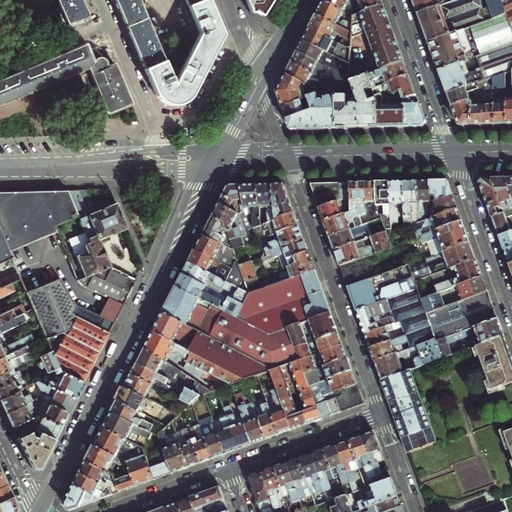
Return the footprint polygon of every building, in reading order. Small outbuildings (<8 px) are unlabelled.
[(57,0),(67,24),(86,16),(79,0),(57,0)] [(137,0),(114,0),(115,2),(145,71),(152,87),(157,96),(162,102),(170,106),(174,106),(178,106),(185,103),(188,101),(193,95),(202,78),(214,52),(217,47),(223,35),(216,19),(207,0),(184,0),(190,13),(199,34),(173,83),(137,0)] [(270,0),(243,0),(249,13),(253,11),(256,13),(260,16),(270,0)] [(325,0),(324,3),(352,18),(353,14),(353,6),(353,0),(325,0)] [(381,0),(368,0),(361,3),(362,7),(358,8),(356,12),(358,16),(384,6),(382,1),(381,0)] [(419,15),(457,1),(456,0),(412,0),(415,6),(419,15)] [(429,44),(507,14),(501,0),(459,0),(457,1),(419,15),(421,21),(427,40),(429,44)] [(511,0),(501,0),(507,14),(511,29),(511,0)] [(352,18),(324,3),(320,10),(316,17),(352,34),(352,18)] [(368,77),(404,63),(395,38),(384,6),(358,16),(356,17),(352,18),(352,34),(351,50),(350,66),(349,79),(349,84),(368,77)] [(439,71),(511,44),(511,29),(507,14),(429,44),(432,53),(437,66),(439,71)] [(352,34),(316,17),(313,23),(309,30),(329,40),(333,33),(345,40),(342,46),(351,50),(352,34)] [(329,40),(309,30),(306,36),(303,42),(350,66),(351,50),(342,46),(329,40)] [(350,66),(303,42),(300,48),(298,53),(325,67),(335,72),(349,79),(350,66)] [(511,44),(439,71),(444,86),(447,95),(494,78),(506,74),(511,71),(511,44)] [(0,103),(94,65),(113,111),(131,103),(115,64),(106,67),(106,66),(106,64),(106,62),(105,60),(103,58),(102,56),(99,53),(96,51),(94,50),(90,48),(87,47),(0,83),(0,103)] [(325,67),(298,53),(295,59),(292,64),(319,79),(325,67)] [(368,77),(372,89),(373,90),(377,88),(374,81),(385,77),(387,84),(409,76),(407,69),(404,63),(368,77)] [(319,79),(292,64),(289,70),(286,75),(308,86),(309,83),(316,87),(317,83),(320,85),(317,91),(319,96),(324,94),(335,89),(338,88),(328,83),(319,79)] [(349,79),(335,72),(328,83),(338,88),(349,84),(349,79)] [(506,88),(506,74),(494,78),(494,88),(501,88),(506,88)] [(308,86),(286,75),(284,80),(281,84),(302,95),(305,89),(307,90),(309,87),(308,86)] [(409,76),(387,84),(384,85),(387,92),(388,98),(402,93),(404,101),(417,96),(413,86),(409,76)] [(335,89),(337,129),(347,129),(360,129),(378,128),(378,103),(376,100),(368,103),(364,92),(372,89),(368,77),(349,84),(338,88),(335,89)] [(484,90),(494,88),(494,78),(447,95),(450,101),(452,107),(466,101),(470,100),(468,93),(472,91),(474,97),(484,90)] [(302,95),(281,84),(279,89),(277,93),(283,109),(305,101),(302,95)] [(377,88),(373,90),(376,100),(378,103),(378,128),(387,128),(392,128),(392,107),(382,107),(382,104),(384,101),(382,94),(387,92),(384,85),(377,88)] [(472,106),(475,106),(480,100),(483,101),(482,98),(484,96),(484,95),(494,93),(494,88),(484,90),(474,97),(470,100),(466,101),(452,107),(456,118),(459,126),(465,126),(472,126),(472,106)] [(494,88),(494,93),(495,125),(503,125),(508,125),(507,102),(501,102),(501,88),(494,88)] [(324,104),(319,104),(317,104),(317,130),(328,130),(337,129),(335,89),(324,94),(324,104)] [(402,93),(388,98),(392,107),(392,128),(400,128),(406,128),(405,106),(404,101),(402,93)] [(495,125),(494,93),(484,95),(484,96),(482,98),(483,101),(483,106),(484,125),(492,125),(495,125)] [(426,122),(417,96),(404,101),(405,106),(406,128),(417,127),(422,127),(426,122)] [(316,97),(309,99),(311,104),(313,110),(313,112),(311,113),(306,115),(287,122),(291,130),(316,130),(317,130),(317,104),(319,104),(316,97)] [(309,99),(305,101),(283,109),(285,116),(287,122),(306,115),(304,107),(311,104),(309,99)] [(484,125),(483,106),(475,106),(472,106),(472,126),(479,125),(484,125)] [(511,196),(506,179),(500,180),(492,180),(504,212),(510,210),(511,215),(511,196)] [(504,212),(492,180),(487,180),(483,180),(480,185),(486,200),(493,219),(505,215),(504,212)] [(434,198),(436,202),(453,196),(448,181),(440,181),(430,182),(430,198),(434,198)] [(404,212),(403,182),(398,183),(389,183),(391,219),(398,218),(398,212),(404,212)] [(418,216),(417,182),(413,182),(403,182),(404,212),(405,229),(413,226),(413,216),(418,216)] [(430,204),(430,198),(430,182),(425,182),(417,182),(418,216),(418,224),(419,224),(423,222),(423,207),(422,204),(430,204)] [(377,207),(376,183),(372,183),(359,184),(350,184),(349,198),(349,214),(357,211),(359,218),(366,215),(370,224),(381,219),(378,211),(377,207)] [(391,219),(389,183),(384,183),(376,183),(377,207),(378,211),(386,210),(386,220),(382,220),(386,233),(387,236),(391,234),(391,219)] [(339,198),(339,184),(327,185),(310,185),(315,198),(317,206),(339,198)] [(349,198),(350,184),(347,184),(339,184),(339,198),(339,202),(341,201),(349,198)] [(279,185),(273,186),(274,217),(274,220),(294,213),(283,185),(279,185)] [(274,217),(273,186),(265,186),(258,187),(259,219),(274,217)] [(259,219),(258,187),(250,188),(242,188),(242,213),(239,214),(245,232),(247,236),(232,242),(234,249),(240,247),(258,241),(254,228),(259,226),(259,219)] [(242,213),(242,188),(230,189),(229,189),(226,191),(225,194),(220,204),(232,210),(239,214),(242,213)] [(0,261),(11,257),(9,252),(57,231),(55,226),(79,215),(68,191),(0,192),(0,261)] [(79,215),(86,233),(94,229),(98,240),(126,228),(116,203),(88,215),(81,198),(78,191),(68,191),(79,215)] [(430,204),(430,220),(458,210),(456,203),(453,196),(436,202),(430,204)] [(339,198),(317,206),(320,214),(324,223),(346,215),(341,201),(339,202),(339,198)] [(232,210),(220,204),(217,210),(213,217),(225,223),(227,229),(230,237),(232,242),(247,236),(245,232),(239,214),(232,210)] [(417,240),(417,239),(463,223),(461,218),(458,210),(430,220),(423,222),(419,224),(422,230),(414,233),(417,240)] [(359,218),(357,211),(349,214),(346,215),(324,223),(327,232),(329,239),(362,226),(359,218)] [(270,230),(272,235),(299,226),(297,221),(294,213),(274,220),(264,224),(265,232),(270,230)] [(505,215),(493,219),(496,227),(499,237),(511,233),(505,215)] [(225,223),(213,217),(209,226),(203,236),(235,252),(234,249),(232,242),(230,237),(228,241),(220,236),(223,229),(225,230),(227,229),(225,223)] [(443,254),(470,244),(466,233),(463,223),(417,239),(420,246),(424,245),(429,259),(443,254)] [(362,226),(329,239),(332,247),(334,252),(356,245),(371,239),(365,225),(362,226)] [(261,247),(264,254),(304,239),(301,233),(299,226),(272,235),(271,236),(273,242),(261,247)] [(66,252),(78,282),(110,268),(98,240),(94,229),(86,233),(69,240),(73,249),(66,252)] [(511,232),(511,233),(499,237),(502,244),(504,251),(511,248),(511,232)] [(356,245),(334,252),(338,262),(340,268),(362,260),(392,249),(387,236),(386,233),(371,239),(373,246),(358,251),(356,245)] [(240,266),(235,252),(203,236),(200,243),(196,251),(233,270),(226,283),(234,286),(250,295),(250,294),(246,282),(240,266)] [(283,269),(284,268),(297,264),(295,257),(308,252),(305,244),(304,239),(264,254),(262,258),(264,261),(278,256),(283,269)] [(433,276),(454,268),(476,260),(474,254),(470,244),(443,254),(447,264),(444,265),(442,264),(438,266),(435,268),(436,270),(432,271),(433,276)] [(240,266),(246,264),(240,247),(234,249),(235,252),(240,266)] [(233,270),(196,251),(192,258),(189,263),(226,283),(233,270)] [(267,281),(269,287),(315,271),(312,261),(308,252),(295,257),(297,264),(284,268),(286,274),(267,281)] [(362,260),(340,268),(345,282),(366,274),(362,260)] [(414,283),(431,277),(425,260),(408,266),(414,283)] [(456,287),(482,278),(480,269),(476,260),(454,268),(458,280),(454,282),(451,280),(434,287),(436,291),(432,293),(433,295),(438,294),(456,287)] [(246,282),(258,278),(252,261),(246,264),(240,266),(246,282)] [(226,283),(189,263),(186,269),(183,275),(228,298),(234,286),(226,283)] [(435,340),(426,314),(420,300),(414,283),(408,266),(348,289),(351,299),(361,326),(365,336),(400,323),(405,337),(408,344),(410,350),(435,340)] [(132,288),(136,281),(110,268),(78,282),(83,287),(107,299),(123,307),(126,299),(132,288)] [(250,294),(250,295),(237,318),(270,335),(289,329),(301,324),(310,321),(331,314),(329,309),(322,289),(315,271),(269,287),(250,294)] [(228,298),(183,275),(180,281),(177,287),(237,318),(250,295),(234,286),(228,298)] [(59,371),(84,382),(94,363),(109,334),(114,323),(99,316),(74,303),(62,282),(60,278),(25,291),(33,309),(35,314),(51,351),(59,371)] [(433,295),(420,300),(426,314),(488,291),(485,285),(482,278),(456,287),(459,294),(441,301),(438,294),(433,295)] [(12,283),(0,288),(0,296),(15,290),(12,283)] [(270,335),(237,318),(177,287),(170,300),(163,314),(186,325),(176,344),(194,353),(202,357),(211,362),(220,367),(227,370),(246,380),(271,371),(281,367),(290,364),(300,360),(296,348),(289,329),(270,335)] [(443,360),(453,356),(447,339),(498,320),(495,311),(489,296),(488,291),(426,314),(435,340),(443,360)] [(107,299),(99,316),(114,323),(123,307),(107,299)] [(0,314),(0,324),(26,312),(23,304),(0,314)] [(33,309),(26,312),(0,324),(0,341),(5,339),(2,332),(27,320),(26,318),(35,314),(33,309)] [(155,329),(153,333),(176,344),(186,325),(163,314),(160,321),(155,329)] [(335,323),(331,314),(310,321),(315,335),(308,337),(310,340),(307,341),(301,324),(289,329),(296,348),(308,344),(311,343),(338,333),(335,323)] [(453,356),(476,348),(504,337),(503,333),(501,330),(498,320),(447,339),(453,356)] [(400,323),(365,336),(368,345),(370,350),(405,337),(400,323)] [(147,346),(145,348),(167,363),(170,357),(174,349),(177,352),(190,359),(194,353),(176,344),(153,333),(151,337),(148,343),(147,344),(147,346)] [(341,340),(338,333),(311,343),(313,350),(320,347),(322,353),(343,345),(341,340)] [(8,345),(5,339),(0,341),(0,358),(34,342),(31,335),(20,340),(8,345)] [(405,337),(370,350),(373,358),(375,363),(396,355),(393,347),(396,348),(408,344),(405,337)] [(511,358),(504,337),(476,348),(483,365),(492,392),(511,384),(511,358)] [(396,355),(375,363),(378,373),(382,383),(405,374),(399,359),(406,356),(410,358),(417,355),(418,353),(420,352),(422,357),(416,359),(420,369),(443,360),(435,340),(410,350),(396,355)] [(34,342),(0,358),(0,374),(18,366),(32,359),(28,351),(37,347),(34,342)] [(312,356),(308,344),(296,348),(300,360),(312,356)] [(343,345),(322,353),(317,354),(321,365),(319,365),(320,368),(322,367),(347,358),(345,352),(343,345)] [(137,364),(169,380),(201,396),(212,392),(207,389),(196,381),(194,386),(185,382),(188,376),(167,363),(145,348),(141,356),(137,364)] [(46,382),(44,385),(75,400),(77,396),(81,387),(84,382),(59,371),(51,351),(39,356),(41,361),(38,362),(41,369),(44,368),(47,373),(54,370),(55,373),(54,376),(57,381),(58,382),(57,384),(50,381),(49,383),(46,382)] [(194,353),(190,359),(188,363),(194,365),(197,367),(202,357),(194,353)] [(312,356),(300,360),(304,371),(305,373),(315,370),(317,369),(312,356)] [(202,357),(197,367),(202,370),(206,372),(211,362),(202,357)] [(347,358),(322,367),(327,381),(352,371),(350,365),(347,358)] [(293,369),(294,374),(304,371),(300,360),(290,364),(293,369)] [(211,362),(206,372),(210,374),(215,376),(220,367),(211,362)] [(134,370),(131,375),(153,386),(155,380),(166,385),(169,380),(137,364),(134,370)] [(18,366),(0,374),(0,387),(23,376),(18,366)] [(220,367),(215,376),(222,380),(227,370),(220,367)] [(271,371),(274,381),(284,378),(283,373),(281,367),(271,371)] [(227,370),(222,380),(232,385),(246,380),(227,370)] [(315,370),(305,373),(307,380),(308,382),(310,387),(320,383),(315,370)] [(296,379),(298,383),(307,380),(305,373),(304,371),(294,374),(296,379)] [(320,383),(310,387),(310,389),(314,398),(317,406),(326,402),(324,397),(341,391),(357,385),(355,378),(352,371),(327,381),(320,383)] [(409,373),(405,374),(382,383),(386,393),(405,445),(408,455),(436,445),(409,373)] [(128,383),(124,389),(163,408),(165,409),(169,403),(156,396),(159,389),(153,386),(131,375),(128,383)] [(23,376),(0,387),(0,399),(20,390),(22,389),(21,385),(26,383),(23,376)] [(274,381),(276,386),(278,390),(288,387),(286,383),(284,378),(274,381)] [(299,388),(301,393),(310,389),(310,387),(308,382),(307,380),(298,383),(299,388)] [(43,399),(44,401),(68,414),(71,407),(75,400),(44,385),(38,382),(37,383),(41,391),(47,394),(45,395),(43,399)] [(357,385),(341,391),(343,396),(343,397),(345,397),(352,394),(360,391),(357,385)] [(292,431),(284,409),(281,400),(278,390),(276,386),(275,386),(274,389),(274,390),(270,392),(275,404),(268,406),(279,435),(286,433),(292,431)] [(289,392),(288,387),(278,390),(281,400),(291,397),(289,392)] [(121,395),(118,401),(147,417),(150,409),(160,414),(163,408),(124,389),(121,395)] [(303,397),(304,402),(314,398),(310,389),(301,393),(303,397)] [(23,397),(20,390),(0,399),(0,402),(3,409),(5,415),(33,401),(30,394),(23,397)] [(182,391),(178,405),(194,410),(198,396),(182,391)] [(365,405),(360,391),(352,394),(357,407),(361,406),(365,405)] [(352,394),(345,397),(349,410),(353,409),(357,407),(352,394)] [(346,411),(349,410),(345,397),(343,397),(343,396),(337,398),(342,413),(346,411)] [(292,400),(291,397),(281,400),(284,409),(294,405),(292,400)] [(316,422),(322,420),(317,406),(314,398),(304,402),(301,403),(304,412),(309,425),(316,422)] [(342,413),(337,398),(326,402),(331,417),(337,414),(342,413)] [(38,415),(61,427),(64,420),(68,414),(44,401),(39,399),(37,400),(38,402),(38,405),(38,415)] [(33,401),(5,415),(8,420),(12,428),(30,419),(38,415),(38,405),(38,402),(37,400),(33,401)] [(115,407),(112,413),(150,433),(154,426),(145,421),(147,417),(118,401),(115,407)] [(274,437),(279,435),(268,406),(266,401),(262,402),(264,406),(262,406),(264,413),(266,415),(266,416),(259,418),(267,440),(274,437)] [(326,402),(317,406),(322,420),(326,418),(331,417),(326,402)] [(309,425),(304,412),(302,412),(301,413),(297,404),(294,405),(284,409),(292,431),(299,428),(307,425),(309,425)] [(260,442),(267,440),(259,418),(252,421),(246,405),(239,408),(241,412),(253,445),(260,442)] [(247,447),(253,445),(241,412),(235,414),(239,426),(231,428),(239,450),(247,447)] [(108,421),(104,429),(134,445),(139,436),(148,440),(152,433),(150,433),(112,413),(108,421)] [(61,427),(38,415),(30,419),(32,424),(25,428),(26,430),(23,431),(25,435),(34,430),(54,440),(58,433),(61,427)] [(219,457),(226,455),(214,422),(212,417),(200,422),(201,426),(213,459),(219,457)] [(232,453),(239,450),(231,428),(227,417),(214,422),(226,455),(232,453)] [(156,429),(163,432),(168,427),(159,423),(156,429)] [(207,462),(213,459),(201,426),(189,430),(201,464),(207,462)] [(182,471),(189,468),(177,434),(177,433),(171,436),(168,427),(163,432),(158,436),(165,453),(172,474),(182,471)] [(94,446),(118,459),(123,448),(141,459),(147,457),(147,452),(134,445),(104,429),(99,437),(94,446)] [(34,430),(25,435),(17,438),(31,469),(39,469),(48,451),(54,440),(34,430)] [(195,466),(201,464),(189,430),(177,434),(189,468),(195,466)] [(385,461),(375,432),(367,435),(361,437),(374,474),(378,484),(392,480),(389,472),(383,475),(379,463),(385,461)] [(374,474),(361,437),(355,439),(348,442),(359,470),(365,468),(368,476),(374,474)] [(359,470),(348,442),(343,444),(336,446),(350,483),(356,481),(353,472),(359,470)] [(86,462),(110,474),(118,459),(94,446),(91,453),(86,462)] [(350,483),(336,446),(331,448),(323,451),(334,479),(340,477),(343,486),(350,483)] [(334,479),(323,451),(318,453),(312,455),(325,492),(331,490),(328,481),(334,479)] [(155,481),(172,474),(165,453),(148,459),(155,481)] [(325,492),(312,455),(306,457),(299,459),(310,488),(315,486),(318,495),(325,492)] [(146,484),(155,481),(148,459),(147,457),(141,459),(133,462),(129,468),(131,473),(136,488),(146,484)] [(310,488),(299,459),(293,462),(286,464),(300,501),(307,499),(306,498),(312,496),(310,488)] [(80,474),(110,490),(113,496),(120,493),(118,488),(115,479),(113,476),(110,474),(86,462),(83,468),(80,474)] [(300,501),(286,464),(280,466),(274,469),(285,497),(290,495),(293,504),(300,501)] [(285,497),(274,469),(267,471),(262,473),(275,510),(281,508),(278,499),(285,497)] [(128,491),(136,488),(131,473),(123,476),(128,491)] [(275,511),(275,510),(262,473),(254,476),(249,478),(260,511),(275,511)] [(74,486),(101,500),(113,496),(110,490),(80,474),(77,480),(74,486)] [(120,493),(128,491),(123,476),(115,479),(118,488),(120,493)] [(351,508),(352,511),(358,511),(399,498),(397,493),(394,484),(392,480),(378,484),(364,489),(369,503),(361,506),(360,503),(352,506),(352,508),(351,508)] [(0,503),(12,498),(9,492),(6,486),(0,489),(0,503)] [(101,500),(74,486),(69,496),(64,506),(69,511),(101,500)] [(206,494),(190,500),(195,511),(227,511),(229,511),(221,489),(206,494)] [(328,502),(331,511),(352,511),(348,511),(347,511),(342,497),(328,502)] [(0,511),(15,511),(16,506),(12,498),(0,503),(0,511)] [(403,511),(402,506),(399,498),(358,511),(403,511)] [(177,504),(180,511),(195,511),(190,500),(184,502),(177,504)]
